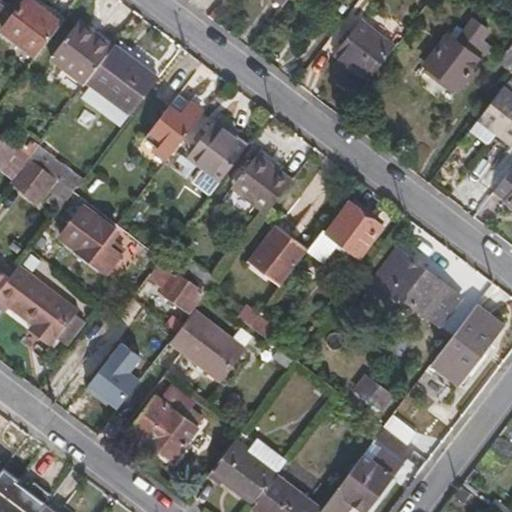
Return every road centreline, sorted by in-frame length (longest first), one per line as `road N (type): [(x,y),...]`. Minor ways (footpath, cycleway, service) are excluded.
road 1 (residential): [(152,0),(511,274)]
road 2 (residential): [(0,388),(162,511)]
road 3 (residential): [(413,511),(511,378)]
